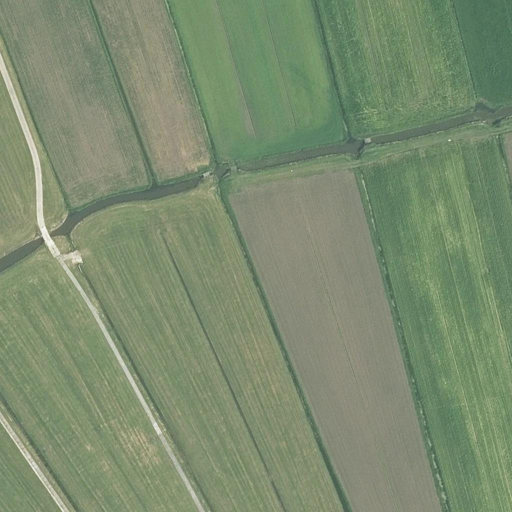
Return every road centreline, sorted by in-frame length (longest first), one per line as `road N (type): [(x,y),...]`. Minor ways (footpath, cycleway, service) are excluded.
road 1 (track): [(203,511),(58,258),(79,254)]
road 2 (track): [(58,258),(41,228),(36,155),(0,60)]
road 3 (track): [(511,128),(372,160),(363,117)]
road 4 (track): [(372,160),(237,181),(232,163)]
